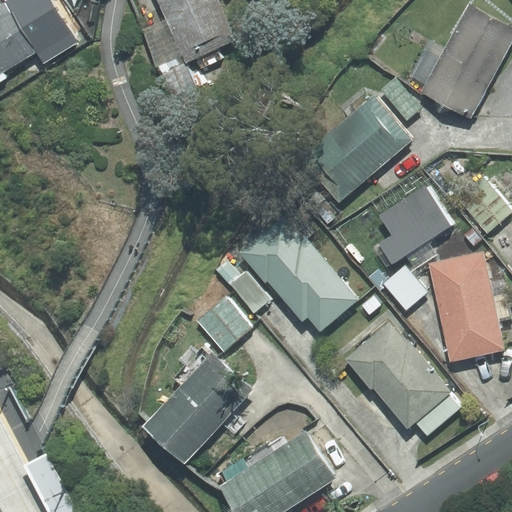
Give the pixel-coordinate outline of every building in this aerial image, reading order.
[(0,82),(1,84),(15,75),(12,70),(40,53),(47,64),(83,41),(57,0),(11,0),(0,7),(0,82)] [(140,0),(151,25),(146,27),(176,99),(184,96),(202,88),(191,61),(197,59),(202,70),(227,60),(222,48),(241,40),(223,0),(140,0)] [(428,90),(424,97),(479,124),(511,57),(511,22),(471,3),(446,53),(428,44),(410,81),(428,90)] [(398,78),(384,91),(412,121),(426,108),(398,78)] [(377,95),(313,154),(332,175),(325,183),(345,204),(416,138),(377,95)] [(456,223),(430,186),(388,216),(399,231),(382,243),(397,265),(456,223)] [(364,296),(285,216),(246,254),(325,334),(364,296)] [(511,347),(489,252),(434,265),(457,361),(511,348),(511,347)] [(408,266),(387,286),(410,311),(431,291),(408,266)] [(249,269),(234,283),(263,315),(278,302),(249,269)] [(232,295),(202,318),(227,351),(257,329),(232,295)] [(452,392),(458,387),(396,319),(352,359),(413,427),(417,423),(430,438),(465,406),(452,392)] [(185,386),(150,425),(208,478),(244,438),(249,443),(262,429),(257,424),(274,405),(216,352),(197,373),(190,367),(178,380),(185,386)] [(245,511),(292,511),(342,478),(309,429),(227,485),(245,511)] [(82,511),(52,453),(37,461),(30,465),(54,511),(82,511)]
